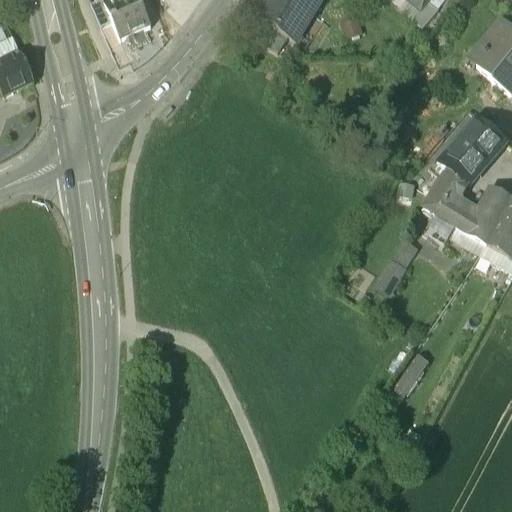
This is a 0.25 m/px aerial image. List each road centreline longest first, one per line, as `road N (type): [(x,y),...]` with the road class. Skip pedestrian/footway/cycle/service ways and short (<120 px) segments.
road 1 (tertiary): [(84,511),(104,348),(85,148)]
road 2 (track): [(264,511),(233,401),(211,369),(190,344),(131,326)]
road 3 (residential): [(85,148),(177,64),(223,0)]
road 4 (tertiary): [(85,148),(46,0)]
